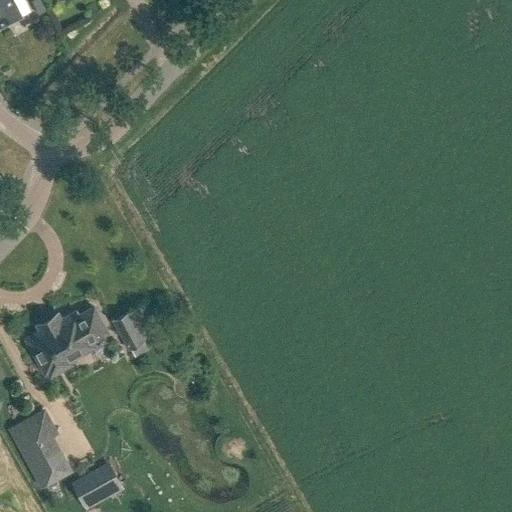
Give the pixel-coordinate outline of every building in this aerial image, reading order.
[(0,0),(0,26),(22,16),(13,0),(0,0)] [(41,0),(31,0),(39,14),(47,10),(41,0)] [(107,331),(93,307),(78,315),(75,311),(61,319),(58,313),(38,324),(41,330),(27,338),(46,371),(49,369),(51,373),(70,362),(68,359),(94,345),(91,339),(107,331)] [(138,330),(128,313),(115,319),(125,337),(138,330)] [(50,437),(41,421),(17,434),(36,471),(45,466),(34,446),(50,437)] [(109,461),(72,481),(86,508),(123,487),(109,461)]
